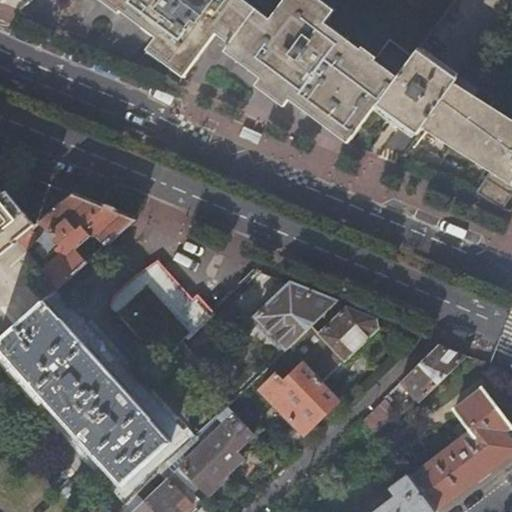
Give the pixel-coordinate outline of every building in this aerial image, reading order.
[(122,13),(104,0),(98,0),(105,5),(120,16),(122,13)] [(104,0),(122,13),(124,15),(142,28),(157,40),(149,52),(186,80),(219,38),(231,47),(225,55),(263,82),(275,91),(291,102),(327,129),(375,63),(325,27),(336,12),(320,0),(288,0),(272,23),(241,0),(104,0)] [(422,129),(455,85),(458,80),(443,69),(419,51),(415,56),(378,106),(397,120),(417,136),(422,129)] [(284,111),(291,102),(275,91),(263,82),(257,91),(270,100),(284,111)] [(511,117),(510,120),(455,85),(422,129),(511,186),(511,117)] [(7,192),(3,196),(22,218),(26,214),(7,192)] [(0,198),(0,259),(18,244),(17,243),(36,226),(26,214),(22,218),(12,206),(3,196),(0,198)] [(100,207),(72,196),(39,224),(60,248),(55,252),(59,256),(42,272),(58,290),(88,263),(77,251),(95,235),(106,247),(134,221),(100,207)] [(20,241),(35,261),(54,247),(39,228),(20,241)] [(161,365),(192,335),(147,285),(115,315),(161,365)] [(334,304),(288,285),(271,302),(254,319),(286,351),(287,350),(334,304)] [(61,323),(44,304),(0,342),(0,349),(124,486),(171,443),(150,421),(151,420),(140,408),(72,333),(62,322),(61,323)] [(374,321),(345,309),(334,320),(330,316),(323,323),(327,327),(295,358),(302,365),(302,366),(320,384),(349,357),(375,332),(374,321)] [(437,346),(398,384),(417,404),(464,357),(444,349),(437,346)] [(320,384),(302,366),(283,384),(275,376),(259,391),(289,422),(303,436),(338,402),(320,384)] [(453,412),(462,423),(491,400),(482,390),(453,412)] [(386,396),(371,411),(372,413),(363,422),(377,438),(388,428),(378,418),(389,407),(388,405),(392,402),(386,396)] [(409,478),(435,511),(437,511),(477,482),(511,455),(511,440),(506,433),(511,428),(491,400),(462,423),(452,430),(459,440),(409,478)] [(234,417),(203,446),(228,473),(241,460),(235,453),(243,445),(252,436),(234,417)] [(228,473),(203,446),(179,469),(198,488),(204,483),(209,478),(216,486),(228,473)] [(187,511),(198,502),(173,475),(144,504),(151,511),(187,511)] [(435,511),(409,478),(407,476),(389,490),(395,498),(376,511),(435,511)]
